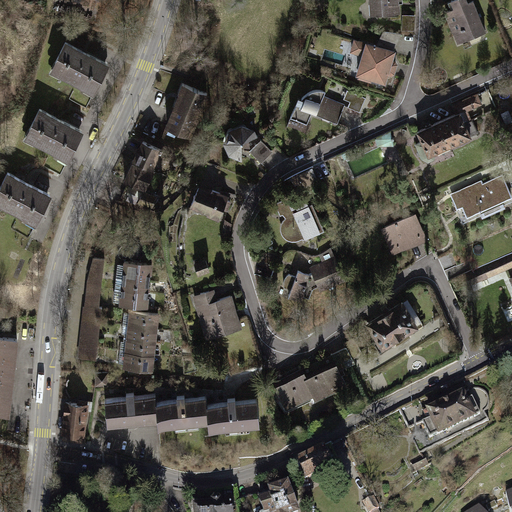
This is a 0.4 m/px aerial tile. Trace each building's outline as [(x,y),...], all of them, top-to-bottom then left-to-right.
[(374,0),(375,14),(406,13),(405,0),(374,0)] [(473,0),(455,0),(454,1),(457,9),(451,11),(464,42),(493,30),(480,0),(479,0),(474,2),(473,0)] [(409,14),(409,28),(421,28),(421,14),(409,14)] [(382,44),(360,38),(357,50),(368,53),(362,75),(392,84),(402,49),(399,48),(409,33),(390,30),(382,44)] [(116,64),(72,42),(57,71),(100,94),(116,64)] [(215,94),(188,83),(172,125),(199,136),(215,94)] [(298,115),(314,123),(319,111),(345,122),(351,106),(367,111),(373,95),(354,88),(350,95),(332,88),(321,88),(306,95),(298,115)] [(459,114),(423,128),(433,154),(440,152),(443,160),(462,153),(459,146),(487,135),(479,114),(494,108),(487,90),(455,103),(459,114)] [(90,131),(46,108),(31,138),(75,160),(90,131)] [(235,154),(248,159),(248,144),(265,137),(260,127),(247,122),(233,128),(228,141),(235,154)] [(168,148),(149,138),(127,178),(143,187),(145,182),(154,187),(163,170),(158,167),(168,148)] [(279,152),(268,139),(256,150),(267,163),(279,152)] [(313,167),(293,178),(298,187),(318,176),(313,167)] [(58,194),(15,171),(0,198),(0,201),(43,223),(58,194)] [(488,179),(457,192),(470,221),(489,213),(490,217),(511,207),(511,205),(510,201),(511,200),(511,179),(509,174),(490,182),(488,179)] [(235,196),(205,184),(195,209),(225,221),(235,196)] [(309,189),(282,200),(285,213),(289,212),(291,217),(288,221),(287,227),(289,234),(294,237),(303,238),(310,237),(330,229),(319,202),(315,204),(309,189)] [(433,236),(421,209),(386,226),(398,252),(433,236)] [(85,342),(104,345),(110,254),(96,255),(85,342)] [(212,254),(201,257),(204,271),(216,268),(212,254)] [(489,274),(511,267),(511,254),(485,262),(489,274)] [(342,255),(317,263),(317,271),(305,266),(295,291),(314,299),(319,286),(323,283),(325,288),(351,277),(342,255)] [(129,259),(125,300),(154,303),(158,262),(129,259)] [(285,287),(292,289),(296,275),(289,273),(285,287)] [(221,286),(199,292),(211,336),(248,326),(239,293),(224,297),(221,286)] [(411,296),(373,318),(388,343),(426,321),(411,296)] [(134,308),(132,335),(162,337),(164,311),(134,308)] [(0,371),(21,374),(26,336),(0,332),(0,371)] [(132,335),(129,363),(160,366),(162,337),(132,335)] [(310,364),(311,367),(280,382),(292,406),(320,393),(322,398),(356,382),(348,365),(361,359),(354,343),(310,364)] [(21,374),(0,371),(0,409),(17,411),(21,374)] [(97,383),(107,385),(110,373),(99,371),(97,383)] [(163,417),(162,398),(161,392),(141,394),(140,387),(131,388),(131,394),(110,396),(112,421),(163,417)] [(163,424),(214,420),(213,401),(212,395),(192,396),(191,390),(182,391),(182,397),(162,398),(163,417),(163,424)] [(438,433),(439,435),(476,417),(476,415),(480,413),(473,398),(468,400),(464,391),(427,409),(431,418),(424,422),(431,437),(438,433)] [(234,399),(213,401),(214,420),(215,426),(265,422),(264,397),(243,399),(243,392),(233,393),(234,399)] [(95,401),(70,398),(66,431),(70,432),(69,440),(88,442),(89,434),(91,434),(95,401)] [(333,445),(298,461),(307,480),(342,465),(333,445)] [(425,456),(411,462),(416,473),(430,467),(425,456)] [(301,511),(293,485),(271,491),(274,499),(261,503),(263,511),(301,511)] [(236,511),(237,499),(197,498),(196,511),(236,511)] [(365,506),(368,511),(381,511),(374,501),(365,506)]
